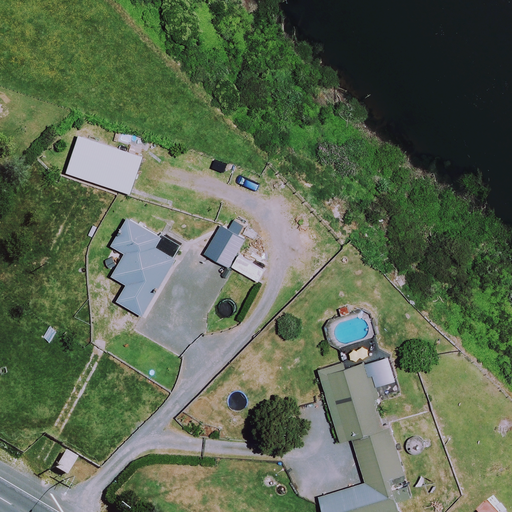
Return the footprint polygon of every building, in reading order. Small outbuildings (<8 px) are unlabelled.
[(149,157),(82,135),(70,172),(137,194),(149,157)] [(220,258),(232,266),(245,243),(247,241),(256,226),(233,213),(224,228),(219,237),(212,233),(203,248),(194,243),(178,269),(204,284),(220,258)] [(114,244),(104,262),(117,269),(113,276),(128,284),(119,299),(142,312),(157,286),(163,289),(182,256),(161,245),(166,236),(130,216),(114,244)] [(241,254),(233,266),(260,283),(268,270),(241,254)] [(390,428),(371,360),(325,374),(345,441),(355,438),(369,483),(321,496),(325,511),(407,511),(404,500),(416,497),(409,474),(395,426),(390,428)] [(431,440),(410,439),(409,454),(430,455),(431,440)]
